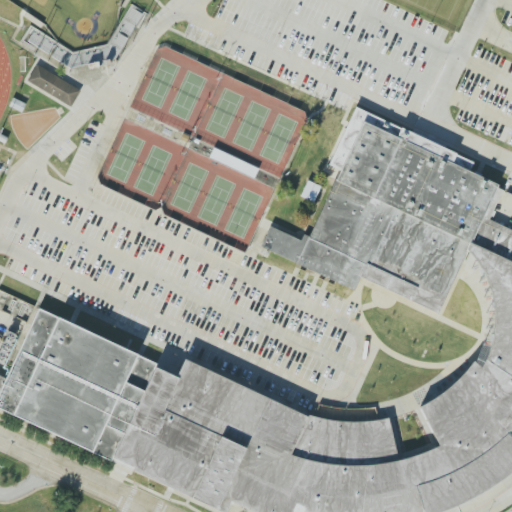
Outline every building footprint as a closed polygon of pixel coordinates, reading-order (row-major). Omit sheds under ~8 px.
[(131,0),(125,9),(120,6),(123,0),(131,0)] [(143,17),(133,10),(109,48),(72,56),(32,31),(24,41),(69,69),(115,59),(143,17)] [(42,30),(30,22),(25,19),(28,14),(44,25),(42,30)] [(71,105),(29,81),(38,66),(81,90),(71,105)] [(23,113),(10,107),(15,98),(27,104),(23,113)] [(511,473),(489,490),(460,506),(443,511),(249,511),(231,503),(226,511),(215,511),(131,474),(133,471),(110,461),(154,368),(176,378),(184,361),(305,416),(307,414),(323,419),(339,421),(366,421),(387,418),(397,461),(418,455),(437,447),(418,407),(439,395),(457,380),(472,362),(481,369),(490,347),(494,322),(492,296),(483,272),(466,250),(437,313),(411,300),(417,288),(368,264),(356,291),(262,247),(272,226),(302,240),(305,233),(311,235),(363,122),(497,186),(496,188),(500,192),(490,217),(511,225),(511,473)] [(71,163),(75,167),(81,169),(87,169),(91,166),(94,161),(95,155),(93,149),(90,146),(86,145),(81,144),(77,146),(74,148),(71,152),(70,155),(71,163)] [(52,167),(47,165),(51,157),(56,160),(52,167)] [(98,184),(105,171),(112,175),(105,187),(98,184)] [(0,392),(38,310),(155,365),(154,368),(110,461),(0,408),(0,392)]
